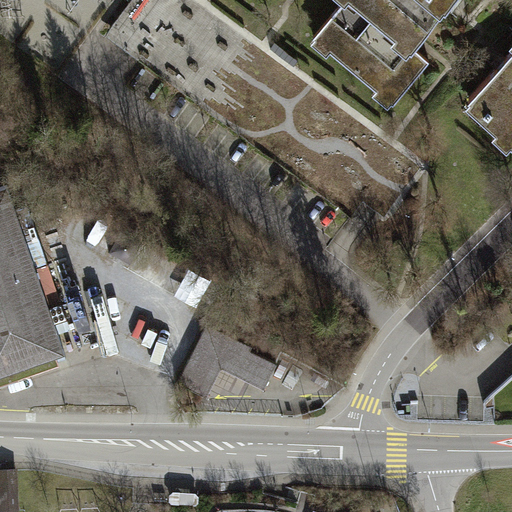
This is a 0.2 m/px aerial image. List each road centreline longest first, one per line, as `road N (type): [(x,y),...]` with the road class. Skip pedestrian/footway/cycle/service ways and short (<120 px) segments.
road 1 (tertiary): [(0,436),(357,449)]
road 2 (residential): [(511,228),(401,340),(366,402),(357,449)]
